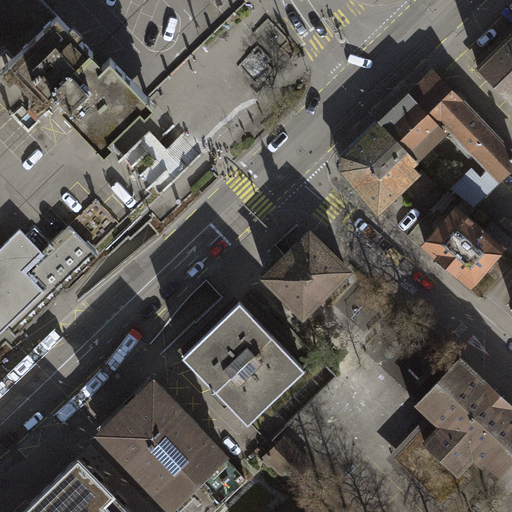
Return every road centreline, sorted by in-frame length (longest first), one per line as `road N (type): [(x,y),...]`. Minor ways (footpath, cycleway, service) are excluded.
road 1 (primary): [(280,162),(0,424)]
road 2 (residential): [(280,162),(511,364)]
road 3 (primary): [(373,69),(280,162)]
